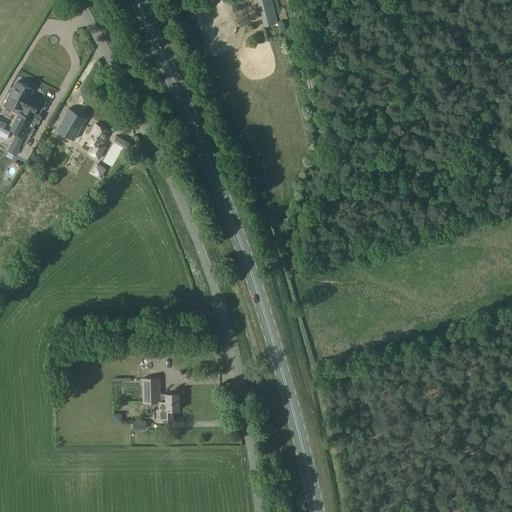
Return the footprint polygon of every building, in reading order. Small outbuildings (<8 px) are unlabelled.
[(257,0),(264,26),(276,23),(270,0),(257,0)] [(275,37),(265,40),(267,45),(276,42),(275,37)] [(30,95),(33,89),(28,86),(28,84),(24,81),(22,83),(17,80),(7,100),(22,108),(11,128),(23,135),(32,118),(29,117),(32,112),(33,113),(40,100),(30,95)] [(74,140),(86,118),(68,108),(56,130),(74,140)] [(99,160),(108,147),(104,145),(107,142),(105,140),(109,132),(96,124),(85,142),(92,146),(88,153),(99,160)] [(0,143),(7,147),(10,140),(0,135),(0,143)] [(130,143),(117,136),(113,142),(127,149),(130,143)] [(0,205),(1,206),(26,158),(18,154),(12,166),(4,162),(0,170),(0,205)] [(178,393),(166,394),(166,393),(160,393),(160,377),(142,378),(142,403),(159,403),(160,410),(157,410),(158,421),(172,421),(172,410),(178,410),(178,393)] [(134,429),(146,429),(146,421),(134,421),(134,429)]
